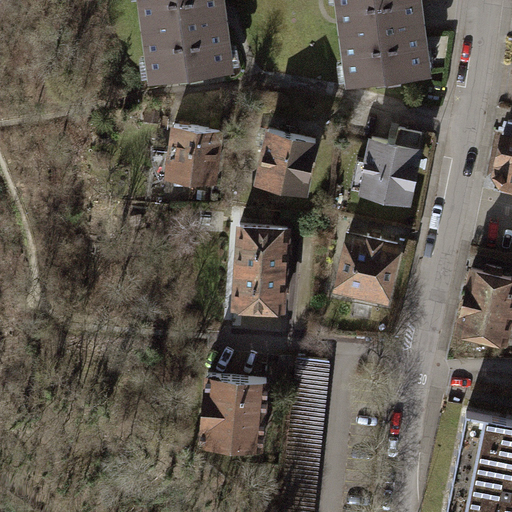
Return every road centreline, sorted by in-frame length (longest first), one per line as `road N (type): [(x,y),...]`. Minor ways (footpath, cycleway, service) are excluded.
road 1 (residential): [(487,0),(421,362)]
road 2 (residential): [(213,334),(421,362)]
road 3 (residential): [(421,362),(402,511)]
